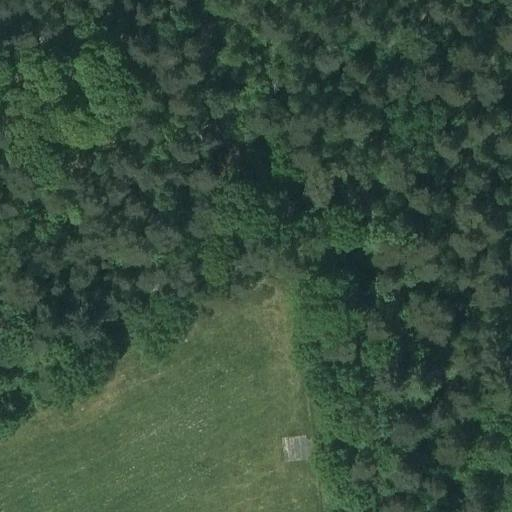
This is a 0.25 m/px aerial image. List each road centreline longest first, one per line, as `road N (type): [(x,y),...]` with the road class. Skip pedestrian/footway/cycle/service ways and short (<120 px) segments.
road 1 (track): [(267,219),(232,215),(225,206),(203,0)]
road 2 (track): [(363,360),(330,239),(305,221),(267,219)]
road 3 (track): [(380,511),(363,360)]
